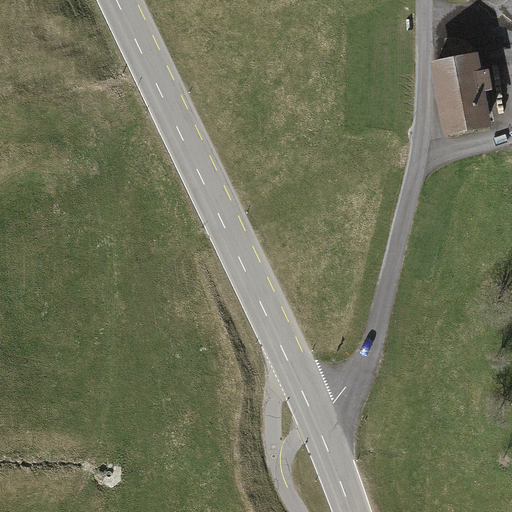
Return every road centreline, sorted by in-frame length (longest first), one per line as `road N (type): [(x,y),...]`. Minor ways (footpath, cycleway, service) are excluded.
road 1 (primary): [(314,415),(116,0)]
road 2 (residential): [(314,415),(346,395),(368,361),(416,163),(424,0)]
